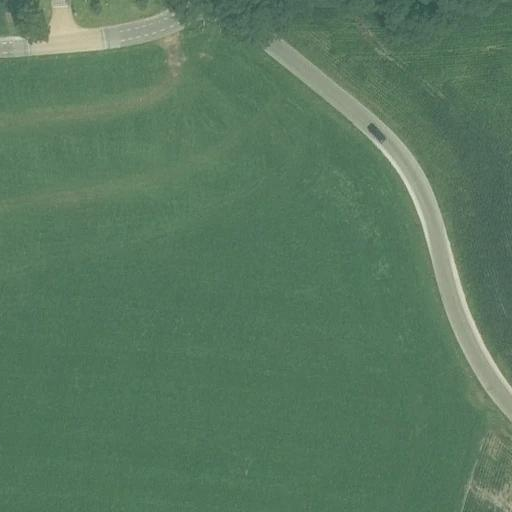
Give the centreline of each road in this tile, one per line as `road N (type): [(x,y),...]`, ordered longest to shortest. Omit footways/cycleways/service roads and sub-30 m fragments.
road 1 (unclassified): [(511,411),(461,332),(432,228),(400,158),(211,0)]
road 2 (tertiary): [(0,48),(133,35),(162,27),(201,0)]
